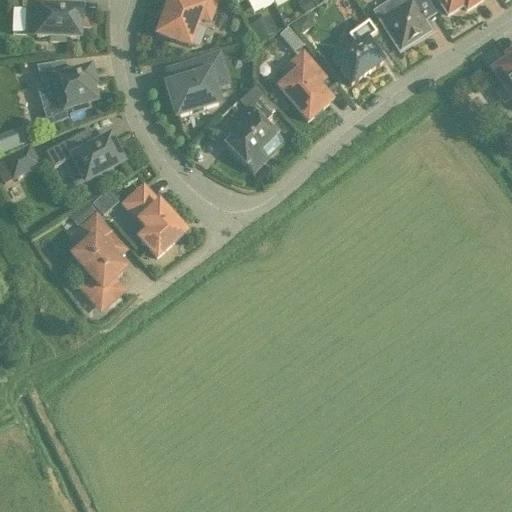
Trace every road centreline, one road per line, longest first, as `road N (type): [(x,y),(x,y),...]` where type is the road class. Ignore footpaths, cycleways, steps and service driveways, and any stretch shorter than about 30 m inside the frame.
road 1 (residential): [(227,214),(253,212),(374,112),(511,19)]
road 2 (residential): [(119,0),(117,36),(134,111),(157,156),(206,205),(227,214)]
road 3 (residential): [(227,214),(226,237),(142,299)]
